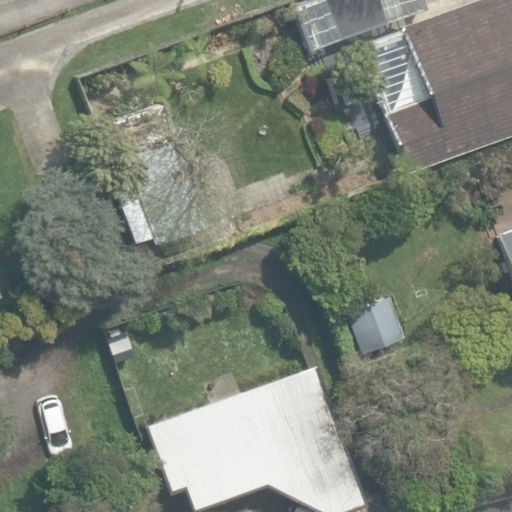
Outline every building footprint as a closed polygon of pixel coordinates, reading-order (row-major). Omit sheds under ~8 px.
[(314,0),(296,7),(312,50),(376,26),(366,0),(314,0)] [(374,110),(396,173),(511,130),(511,0),(459,0),(390,25),(414,95),(374,110)] [(105,120),(147,241),(194,225),(152,104),(105,120)] [(318,217),(340,229),(349,215),(328,201),(318,217)] [(511,221),(487,230),(511,298),(511,221)] [(338,310),(353,352),(395,338),(380,296),(338,310)] [(411,350),(421,382),(466,368),(457,336),(411,350)] [(256,486),(309,511),(333,511),(358,504),(355,495),(379,487),(352,406),(326,415),(309,365),(136,422),(160,492),(173,488),(180,511),(256,486)]
